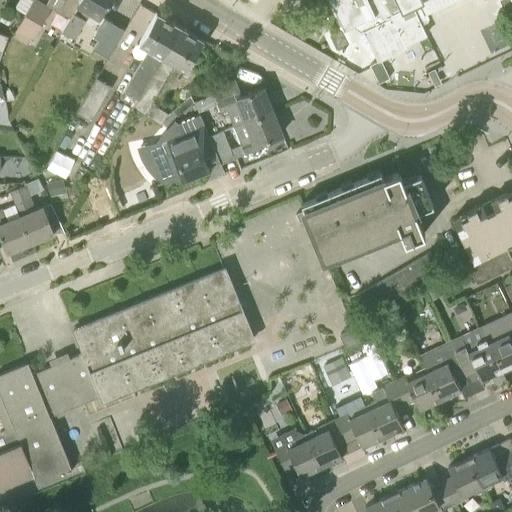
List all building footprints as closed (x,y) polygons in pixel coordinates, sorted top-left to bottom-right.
[(50,9),(34,0),(33,0),(11,38),(26,47),(31,38),(33,39),(50,9)] [(48,0),(48,2),(70,15),(72,11),(77,4),(78,0),(48,0)] [(70,15),(62,31),(75,37),(91,9),(101,15),(109,0),(78,0),(77,4),(72,11),(70,15)] [(330,0),(345,30),(359,23),(360,24),(365,28),(366,29),(364,29),(379,60),(381,59),(407,47),(406,45),(427,35),(417,13),(425,9),(426,10),(447,0),(330,0)] [(128,90),(139,97),(180,25),(157,12),(140,41),(152,48),(128,90)] [(124,29),(104,17),(93,36),(99,40),(94,49),(108,57),(124,29)] [(180,25),(139,97),(134,107),(145,113),(144,114),(161,124),(168,113),(150,103),(175,61),(187,67),(203,39),(180,25)] [(0,33),(0,49),(3,51),(8,36),(0,33)] [(379,60),(370,65),(379,83),(389,78),(381,59),(379,60)] [(76,113),(91,121),(111,86),(96,78),(76,113)] [(227,109),(233,125),(273,110),(263,87),(242,95),(236,79),(212,89),(221,112),(227,109)] [(198,111),(209,106),(203,93),(193,97),(198,111)] [(222,130),(210,136),(220,161),(221,163),(263,146),(261,142),(282,133),(273,110),(233,125),(241,144),(231,149),(222,130)] [(220,161),(210,136),(209,136),(200,114),(178,124),(174,120),(155,143),(169,181),(183,175),(185,179),(209,169),(204,157),(215,153),(220,164),(221,163),(220,161)] [(69,174),(75,158),(58,150),(51,166),(69,174)] [(382,172),(302,205),(305,210),(308,219),(325,259),(326,258),(322,249),(397,219),(406,241),(425,233),(400,171),(384,177),(382,172)] [(65,192),(63,178),(48,180),(50,194),(65,192)] [(86,190),(91,198),(100,191),(95,184),(86,190)] [(9,192),(14,204),(31,242),(54,232),(43,205),(35,208),(26,185),(9,192)] [(511,190),(492,200),(496,208),(487,212),(483,204),(454,218),(471,253),(464,256),(478,283),(511,266),(511,190)] [(31,242),(14,204),(2,209),(0,210),(0,231),(8,251),(31,242)] [(308,219),(305,210),(296,214),(300,222),(308,219)] [(431,251),(420,257),(431,277),(442,270),(431,251)] [(409,264),(421,283),(431,277),(420,257),(409,264)] [(398,270),(410,289),(421,283),(409,264),(398,270)] [(0,388),(1,390),(0,389),(0,488),(36,474),(40,484),(72,471),(49,415),(101,393),(104,400),(254,338),(225,267),(77,328),(74,329),(84,352),(32,373),(28,363),(0,373),(0,388)] [(450,269),(432,279),(441,293),(458,283),(450,269)] [(388,276),(399,296),(410,289),(398,270),(388,276)] [(377,283),(388,302),(399,296),(388,276),(377,283)] [(442,294),(431,277),(423,282),(433,300),(442,294)] [(366,289),(377,308),(388,302),(377,283),(366,289)] [(366,289),(355,295),(355,296),(363,317),(377,308),(366,289)] [(490,323),(480,328),(501,370),(511,364),(511,325),(495,333),(490,323)] [(479,326),(450,340),(466,375),(477,370),(481,379),(492,374),(496,383),(504,379),(500,371),(501,370),(480,328),(479,326)] [(354,328),(353,328),(341,333),(346,347),(359,342),(354,328)] [(426,366),(425,366),(441,398),(461,389),(457,379),(466,375),(450,340),(420,355),(426,366)] [(351,375),(342,355),(323,364),(332,384),(351,375)] [(404,376),(394,380),(405,404),(415,399),(420,408),(441,398),(425,366),(415,370),(418,376),(407,381),(404,376)] [(375,400),(367,403),(384,436),(404,426),(395,408),(405,404),(394,380),(383,385),(384,388),(372,394),(375,400)] [(339,415),(336,416),(348,442),(353,450),(362,446),(384,436),(367,403),(364,404),(361,397),(336,409),(339,415)] [(292,409),(286,398),(275,403),(281,414),(292,409)] [(316,425),(305,431),(322,465),(342,456),(342,455),(353,450),(348,442),(336,416),(326,421),(329,426),(319,431),(316,425)] [(275,445),(277,450),(266,454),(268,458),(278,453),(286,471),(291,480),(301,475),(322,465),(305,431),(295,435),(288,439),(275,445)] [(511,436),(510,437),(511,438),(500,443),(505,451),(511,467),(511,436)] [(490,447),(469,457),(485,491),(495,486),(493,480),(503,474),(506,481),(511,478),(511,467),(505,451),(500,443),(490,447)] [(453,476),(443,481),(454,504),(455,506),(465,500),(462,495),(473,490),(476,496),(485,491),(469,457),(449,467),(453,476)] [(427,477),(406,487),(418,511),(426,511),(430,511),(436,511),(454,504),(443,481),(431,486),(427,477)] [(418,511),(406,487),(387,496),(394,511),(418,511)] [(368,511),(394,511),(387,496),(366,506),(368,511)] [(505,507),(500,496),(490,501),(495,511),(505,507)]
